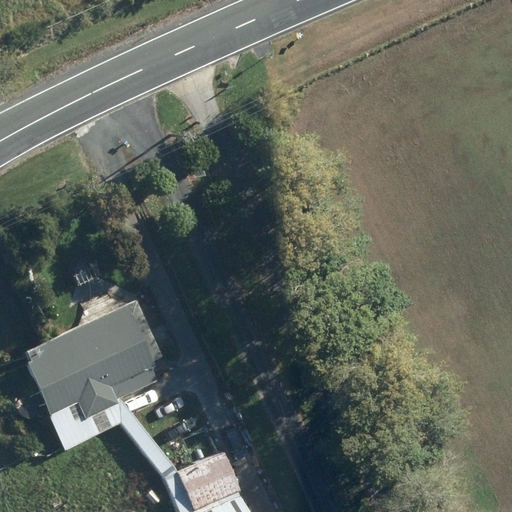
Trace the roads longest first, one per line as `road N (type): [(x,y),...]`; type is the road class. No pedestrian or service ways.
road 1 (unknown): [(124,80),(321,511)]
road 2 (tertiary): [(306,0),(37,118),(0,143)]
